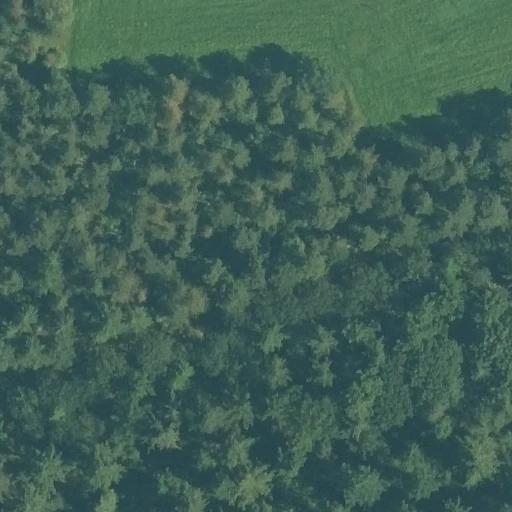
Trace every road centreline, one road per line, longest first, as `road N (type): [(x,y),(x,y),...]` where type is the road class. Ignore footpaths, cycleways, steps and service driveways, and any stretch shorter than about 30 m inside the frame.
road 1 (track): [(511,209),(0,385)]
road 2 (track): [(272,511),(193,318)]
